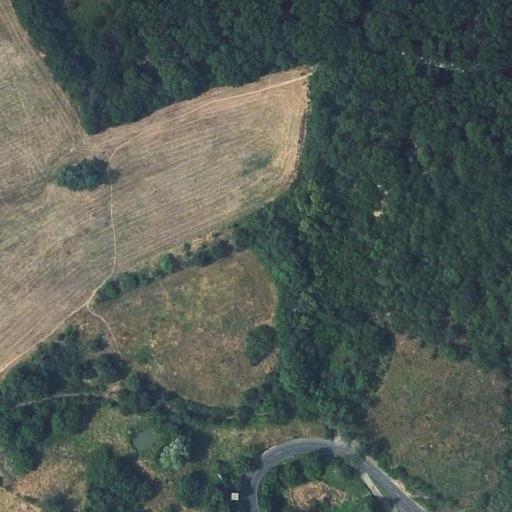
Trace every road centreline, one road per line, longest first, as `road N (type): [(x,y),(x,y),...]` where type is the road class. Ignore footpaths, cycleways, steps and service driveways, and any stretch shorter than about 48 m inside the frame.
road 1 (track): [(252,0),(351,39),(511,80)]
road 2 (unclassified): [(382,486),(346,453),(302,446),(269,460),(249,486),(251,511)]
